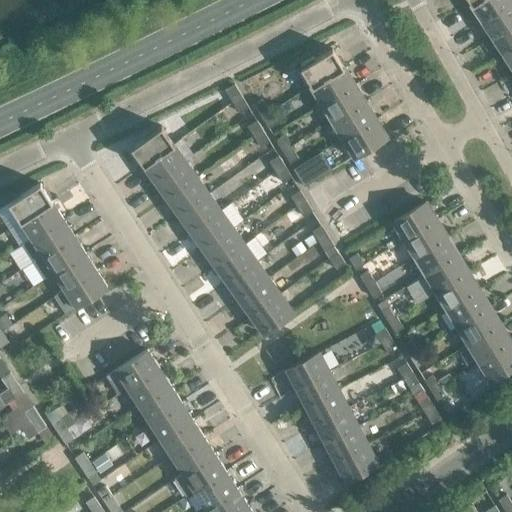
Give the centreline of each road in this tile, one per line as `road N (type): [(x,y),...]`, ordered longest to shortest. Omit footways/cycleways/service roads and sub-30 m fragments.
road 1 (residential): [(307,511),(69,138)]
road 2 (residential): [(69,138),(351,0)]
road 3 (residential): [(357,0),(445,142)]
road 4 (residential): [(390,511),(511,427)]
road 5 (residential): [(482,122),(414,0)]
road 6 (residential): [(445,142),(511,253)]
